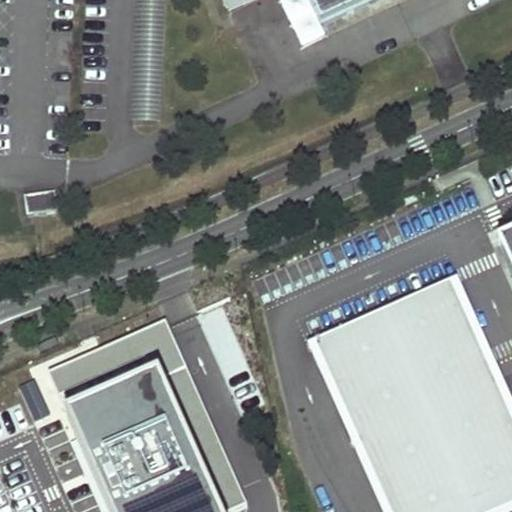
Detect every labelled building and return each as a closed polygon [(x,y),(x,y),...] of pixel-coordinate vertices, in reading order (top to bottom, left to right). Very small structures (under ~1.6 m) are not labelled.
[(133,0),(128,125),(160,126),(165,0),(133,0)] [(224,0),(230,12),(255,0),(311,0),(323,26),(380,0),(224,0)] [(56,193),(25,198),(28,218),(59,214),(56,193)] [(511,243),(501,248),(511,272),(511,243)] [(511,511),(511,409),(455,285),(312,351),(382,511),(511,511)]
